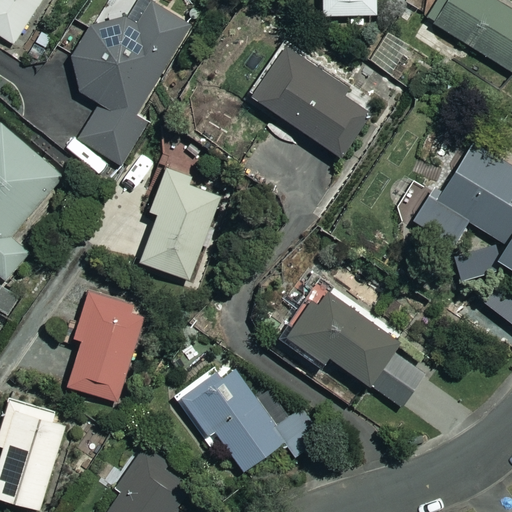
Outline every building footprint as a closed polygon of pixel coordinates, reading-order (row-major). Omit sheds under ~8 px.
[(41,0),(0,0),(0,34),(14,43),(41,0)] [(117,162),(121,165),(148,124),(133,115),(190,25),(150,0),(137,21),(130,17),(94,22),(72,56),(80,89),(101,102),(78,138),(117,162)] [(375,14),(375,0),(323,0),(324,14),(375,14)] [(511,8),(499,0),(441,0),(429,20),(511,72),(511,8)] [(377,109),(283,44),(250,93),(344,157),(377,109)] [(417,62),(397,51),(386,73),(406,83),(417,62)] [(3,122),(0,125),(0,273),(7,280),(31,252),(13,237),(66,176),(3,122)] [(117,162),(78,138),(70,150),(109,175),(117,162)] [(511,165),(472,142),(441,196),(433,191),(415,221),(457,245),(470,221),(508,243),(501,254),(511,259),(511,165)] [(217,229),(209,226),(221,195),(190,183),(192,176),(168,167),(151,211),(158,214),(141,260),(189,279),(202,246),(210,249),(217,229)] [(364,275),(353,290),(377,307),(388,291),(364,275)] [(404,333),(324,277),(282,337),(323,366),(330,356),(402,406),(425,373),(392,350),(404,333)] [(148,305),(90,288),(75,337),(82,339),(69,385),(120,400),(148,305)] [(269,424),(221,360),(173,397),(212,449),(218,445),(235,468),(275,439),(287,455),(308,439),(287,411),(269,424)] [(55,421),(57,413),(11,398),(0,432),(0,444),(5,446),(0,461),(0,496),(40,509),(67,425),(55,421)] [(106,511),(171,511),(191,483),(142,450),(116,488),(120,491),(106,511)]
